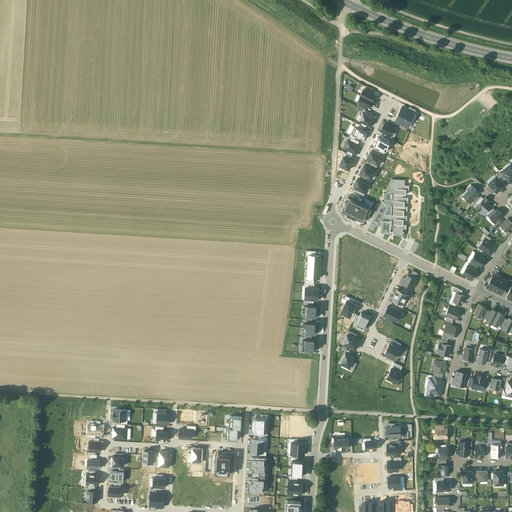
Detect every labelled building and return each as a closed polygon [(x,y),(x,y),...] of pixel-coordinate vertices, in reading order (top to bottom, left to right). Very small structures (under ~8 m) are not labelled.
[(366,86),(364,90),(372,94),(374,90),(366,86)] [(361,95),(372,101),(375,95),(372,94),(364,90),(363,89),(360,95),(361,95)] [(372,101),(361,95),(358,101),(359,102),(367,106),(370,107),(373,101),(372,101)] [(408,110),(402,107),(398,114),(411,120),(414,113),(408,110)] [(358,120),(362,122),(367,125),(370,126),(374,118),(371,116),(363,112),(362,112),(358,120)] [(411,120),(398,114),(395,121),(401,124),(407,127),(411,120)] [(396,128),(384,123),(380,131),(384,133),(390,136),(390,135),(392,131),(394,132),(396,128)] [(363,140),(367,132),(363,130),(354,126),(351,134),(356,136),(356,137),(359,138),(363,140)] [(381,149),(385,151),(386,151),(390,143),(388,142),(380,138),(378,137),(374,145),(381,149)] [(358,145),(349,141),(348,140),(344,148),(348,150),(353,153),(356,154),(360,146),(358,145)] [(378,165),(382,156),(381,156),(373,152),(371,151),(367,159),(370,161),(378,165)] [(352,156),(352,155),(346,153),(344,152),(342,156),(350,160),(352,156)] [(353,161),(350,160),(342,156),(338,164),(349,170),(353,161)] [(511,164),(501,172),(510,183),(511,180),(511,165),(511,164)] [(364,165),(360,173),(362,175),(368,177),(371,179),(375,170),(367,166),(364,165)] [(496,177),(489,184),(495,191),(496,192),(504,185),(498,179),(496,177)] [(368,184),(365,183),(360,180),(357,179),(353,186),(357,188),(364,192),(364,191),(368,184)] [(395,194),(395,188),(406,189),(409,190),(409,185),(404,184),(404,180),(405,180),(392,179),(386,190),(387,191),(386,192),(384,193),(384,199),(384,201),(382,200),(372,223),(377,225),(378,224),(379,224),(379,226),(381,227),(382,221),(382,220),(391,220),(390,231),(393,231),(393,233),(401,237),(404,231),(403,231),(402,229),(406,229),(406,224),(403,224),(403,225),(393,224),(393,218),(404,219),(403,219),(407,220),(407,215),(404,215),(404,216),(393,215),(394,209),(404,210),(404,211),(407,211),(407,206),(404,206),(404,207),(394,206),(394,200),(404,201),(404,202),(408,202),(408,197),(403,197),(403,194),(395,194)] [(489,184),(485,187),(492,194),(495,191),(489,184)] [(470,202),(472,201),(477,195),(478,193),(474,189),(475,188),(473,186),(469,191),(465,194),(468,197),(466,199),(470,202)] [(477,195),(472,201),(474,203),(475,203),(480,197),(477,195)] [(480,197),(475,203),(477,205),(483,199),(481,196),(480,197)] [(491,206),(486,201),(487,199),(485,197),(483,199),(477,205),(476,207),(480,210),(481,209),(485,212),(491,206)] [(368,208),(348,198),(342,210),(362,220),(368,208)] [(487,215),(495,223),(503,215),(497,209),(496,211),(493,208),(487,215)] [(511,223),(507,219),(501,226),(506,231),(511,225),(511,223)] [(390,231),(391,220),(382,220),(382,221),(381,227),(381,232),(390,233),(390,231)] [(479,246),(479,247),(483,250),(490,254),(496,246),(489,242),(484,239),(479,246)] [(485,259),(475,253),(471,260),(479,264),(481,266),(485,259)] [(309,255),(308,262),(320,263),(321,255),(315,255),(309,255)] [(308,262),(308,269),(320,270),(320,263),(308,262)] [(475,270),(467,266),(463,274),(472,279),(477,271),(475,270)] [(308,269),(307,277),(314,277),(319,278),(320,270),(308,269)] [(405,286),(412,289),(416,279),(406,274),(402,284),(405,286)] [(493,274),(492,275),(488,284),(491,285),(489,288),(494,290),(500,277),(493,274)] [(507,281),(500,277),(494,290),(499,292),(500,289),(502,291),(505,286),(507,281)] [(395,301),(403,305),(409,294),(407,294),(408,291),(403,289),(403,288),(402,291),(397,289),(395,292),(393,296),(394,296),(392,299),(395,301)] [(461,294),(456,293),(453,302),(456,303),(461,305),(465,296),(461,294)] [(344,298),(343,298),(341,301),(345,303),(341,312),(350,317),(352,312),(353,313),(355,309),(354,308),(356,304),(352,302),(344,298)] [(485,307),(479,304),(474,314),(480,317),(481,316),(485,308),(485,307)] [(391,319),(396,322),(401,312),(399,311),(391,307),(388,306),(384,315),(386,316),(391,319)] [(459,310),(448,306),(445,314),(456,318),(459,310)] [(497,311),(492,309),(491,311),(487,319),(486,321),(492,324),(492,323),(497,311)] [(503,314),(497,311),(492,323),(497,326),(498,325),(502,316),(503,314)] [(355,323),(355,324),(361,327),(365,329),(371,317),(367,315),(361,312),(359,316),(355,323)] [(451,325),(446,324),(444,330),(442,335),(443,335),(448,337),(453,338),(454,333),(453,333),(454,331),(455,331),(456,327),(451,325)] [(348,346),(355,349),(359,340),(355,338),(347,334),(342,343),(348,346)] [(394,359),(399,348),(392,344),(390,343),(384,354),(387,355),(393,358),(394,359)] [(441,345),(439,344),(437,350),(440,350),(439,353),(448,355),(449,351),(450,350),(451,346),(446,345),(442,343),(441,345)] [(473,349),(465,347),(465,351),(464,351),(463,355),(464,355),(463,358),(471,360),(472,353),(473,349)] [(488,350),(479,348),(477,361),(486,363),(487,356),(488,350)] [(345,352),(340,363),(350,368),(353,361),(355,357),(345,352)] [(498,354),(494,353),(492,364),(494,364),(494,365),(498,365),(500,365),(503,355),(498,354)] [(443,374),(445,363),(434,360),(433,366),(436,366),(435,373),(442,374),(443,374)] [(400,372),(402,366),(394,362),(391,368),(400,372)] [(396,379),(400,372),(391,368),(387,378),(393,380),(395,382),(396,379)] [(453,384),(464,386),(466,373),(456,371),(455,377),(453,384)] [(478,376),(474,375),(474,378),(472,387),(475,388),(479,389),(483,389),(484,386),(485,380),(485,377),(482,376),(478,375),(478,376)] [(441,388),(442,383),(441,383),(442,377),(434,376),(433,376),(432,379),(430,379),(427,396),(432,397),(433,394),(441,395),(442,389),(441,388)] [(502,380),(491,378),(490,383),(489,387),(500,390),(502,380)] [(118,420),(126,420),(126,410),(114,409),(113,419),(118,420)] [(166,423),(169,423),(169,413),(167,413),(158,413),(157,423),(160,423),(166,423)] [(226,421),(225,435),(237,435),(238,428),(241,428),(241,417),(230,416),(229,421),(226,421)] [(252,421),(252,425),(266,426),(267,419),(267,418),(260,418),(253,417),(253,421),(252,421)] [(88,424),(88,434),(96,435),(102,435),(102,425),(88,424)] [(266,426),(252,425),(252,430),(253,430),(252,433),(259,433),(266,434),(266,433),(266,426)] [(389,426),(387,426),(387,438),(390,438),(398,437),(401,437),(400,425),(394,426),(389,426)] [(126,438),(127,428),(125,428),(116,427),(113,427),(113,431),(113,433),(112,433),(112,437),(126,438)] [(193,429),(187,429),(179,428),(179,437),(192,438),(193,429)] [(444,428),(436,428),(436,438),(447,437),(447,428),(444,428)] [(164,430),(156,430),(156,439),(159,440),(164,440),(168,440),(168,430),(164,430)] [(89,450),(89,451),(96,451),(100,451),(101,441),(99,441),(93,441),(89,441),(89,450)] [(371,441),(365,441),(365,442),(365,449),(376,449),(376,441),(371,441)] [(469,442),(459,441),(458,454),(468,455),(468,451),(469,442)] [(401,444),(391,444),(387,444),(387,454),(390,454),(390,457),(393,457),(393,454),(401,454),(401,444)] [(492,444),(491,444),(491,452),(491,456),(497,456),(500,456),(500,445),(492,444)] [(484,445),(476,445),(475,456),(484,456),(484,451),(484,445)] [(447,447),(439,448),(439,457),(446,457),(448,457),(447,447)] [(192,460),(201,461),(202,449),(193,448),(193,453),(192,460)] [(152,462),(153,453),(153,450),(144,450),(144,454),(143,454),(143,462),(148,462),(152,462)] [(169,451),(160,451),(159,456),(159,465),(169,465),(169,460),(169,451)] [(180,465),(185,465),(185,463),(185,454),(185,452),(176,452),(175,462),(180,463),(180,465)] [(230,475),(232,454),(216,452),(214,474),(230,475)] [(124,465),(124,456),(115,456),(112,455),(112,464),(115,464),(121,465),(124,465)] [(90,459),(88,459),(87,467),(100,468),(100,460),(97,459),(97,458),(93,457),(92,459),(90,459)] [(292,460),(291,468),(303,468),(304,461),(299,461),(292,460)] [(398,461),(393,461),(388,461),(388,465),(387,465),(387,471),(398,471),(398,461)] [(265,465),(249,464),(249,467),(252,467),(252,471),(259,471),(259,475),(265,475),(265,472),(265,465)] [(446,464),(437,464),(437,469),(441,469),(441,474),(446,474),(448,474),(448,464),(446,464)] [(303,476),(303,468),(291,468),(291,475),(298,475),(303,476)] [(471,470),(462,470),(462,473),(463,480),(463,481),(466,481),(466,482),(467,483),(471,483),(472,482),(472,480),(471,472),(471,470)] [(487,470),(478,471),(478,479),(487,479),(487,470)] [(503,470),(493,471),(493,472),(494,480),(494,482),(496,482),(496,484),(503,484),(503,475),(503,470)] [(117,479),(123,480),(124,471),(110,471),(110,479),(117,479)] [(86,483),(88,483),(95,484),(99,484),(99,473),(96,473),(90,473),(86,473),(86,483)] [(248,481),(248,484),(264,485),(265,475),(259,475),(258,478),(252,478),(251,481),(248,481)] [(157,477),(154,477),(153,486),(162,486),(165,486),(166,478),(163,477),(157,477)] [(388,477),(388,487),(393,486),(400,486),(400,477),(388,477)] [(444,481),(437,481),(437,490),(441,490),(449,490),(449,481),(444,481)] [(121,490),(121,486),(112,486),(109,486),(109,489),(110,489),(109,491),(109,494),(114,494),(120,495),(121,495),(121,491),(121,490)] [(87,500),(98,500),(98,490),(95,490),(88,490),(87,500)] [(157,492),(151,491),(150,505),(156,506),(164,506),(165,492),(157,492)] [(449,497),(436,497),(436,507),(443,507),(450,506),(449,497)] [(395,511),(404,511),(404,500),(404,499),(398,499),(398,503),(395,503),(395,511)] [(299,511),(300,501),(285,500),(284,511),(299,511)] [(404,511),(413,511),(413,503),(410,503),(410,500),(404,500),(404,511)]
